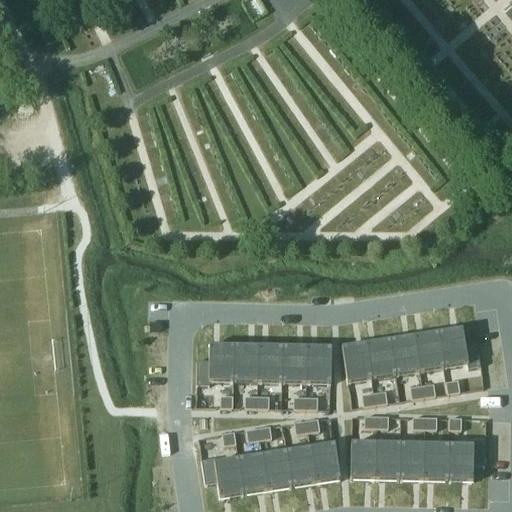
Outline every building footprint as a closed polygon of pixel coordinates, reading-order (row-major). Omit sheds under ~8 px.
[(461,332),(437,336),(443,373),(466,369),(467,373),(480,371),(476,346),(464,348),(461,332)] [(437,336),(413,340),(419,377),(443,373),(437,336)] [(413,340),(389,344),(395,380),(419,377),(413,340)] [(389,344),(365,347),(371,384),(395,380),(389,344)] [(365,347),(341,351),(346,388),(371,384),(365,347)] [(196,365),(196,390),(209,390),(209,387),(232,387),(233,350),(208,350),(208,366),(196,365)] [(233,350),(232,387),(257,388),(257,351),(233,350)] [(257,351),(257,388),(281,388),(281,351),(257,351)] [(281,351),(281,388),(305,388),(306,351),(281,351)] [(306,351),(305,388),(330,389),(330,352),(306,351)] [(457,385),(445,386),(447,398),(447,399),(459,397),(459,396),(457,385)] [(433,388),(421,390),(423,402),(435,401),(435,400),(433,388)] [(421,390),(409,392),(411,404),(423,402),(421,390)] [(385,396),(373,398),(375,410),(386,408),(385,396)] [(373,398),(361,400),(363,411),(363,412),(375,410),(373,398)] [(219,412),(219,413),(232,413),(232,401),(220,401),(219,412)] [(244,413),(256,414),(256,401),(244,401),(244,413)] [(256,401),(256,414),(268,414),(268,413),(268,401),(256,401)] [(292,414),(305,415),(305,402),(293,402),(292,414)] [(305,402),(305,415),(317,415),(317,414),(317,402),(305,402)] [(364,421),(363,433),(375,433),(376,421),(364,421)] [(376,421),(375,433),(387,433),(388,422),(388,421),(376,421)] [(412,422),(412,434),(424,434),(424,422),(412,422)] [(424,422),(424,434),(436,434),(436,423),(436,422),(424,422)] [(448,423),(448,435),(460,435),(461,423),(448,422),(448,423)] [(317,424),(305,426),(307,438),(319,436),(317,424)] [(305,426),(293,427),(293,428),(295,440),(307,438),(305,426)] [(269,431),(257,433),(259,445),(271,443),(269,432),(269,431)] [(257,433),(245,435),(247,447),(259,445),(257,433)] [(233,437),(221,439),(223,451),(235,449),(233,437)] [(448,448),(447,485),(472,486),(472,470),(484,470),(485,445),(472,445),(471,449),(448,448)] [(350,446),(350,484),(374,484),(375,447),(350,446)] [(375,447),(374,484),(399,484),(399,448),(375,447)] [(334,448),(309,451),(315,488),(339,484),(334,448)] [(399,448),(399,484),(423,485),(424,448),(399,448)] [(424,448),(423,485),(447,485),(448,448),(424,448)] [(309,451),(286,455),(291,492),(315,488),(309,451)] [(285,455),(261,459),(267,495),(291,492),(286,455),(285,455)] [(261,459),(237,463),(243,499),(267,495),(261,459)] [(213,462),(201,464),(204,489),(216,488),(219,503),(243,499),(237,463),(214,466),(213,462)]
